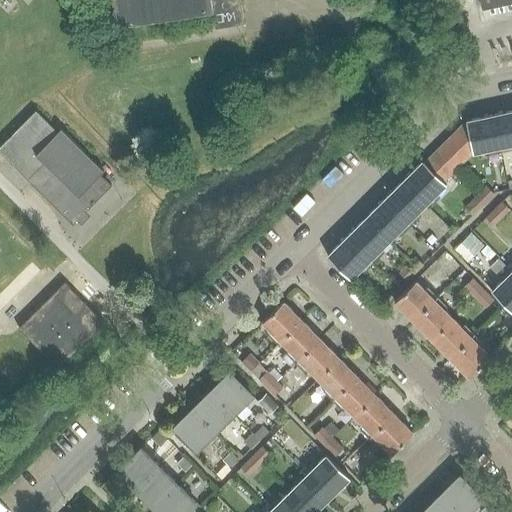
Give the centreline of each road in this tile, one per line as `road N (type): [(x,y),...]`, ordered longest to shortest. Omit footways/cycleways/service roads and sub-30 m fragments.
road 1 (unclassified): [(27,511),(291,251)]
road 2 (unclassified): [(511,82),(444,102),(291,251)]
road 3 (residential): [(460,423),(291,251)]
road 4 (residential): [(372,511),(460,423)]
